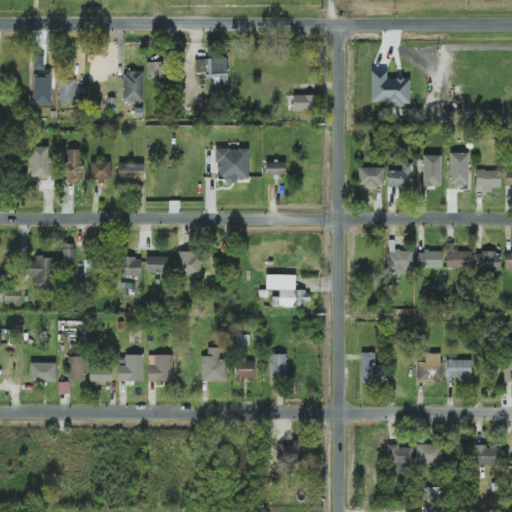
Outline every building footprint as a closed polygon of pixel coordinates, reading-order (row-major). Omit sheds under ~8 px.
[(116,45),(105,45),(105,56),(90,57),(91,80),(106,79),(106,64),(116,64),(116,45)] [(50,55),(32,56),(32,74),(50,73),(50,55)] [(207,72),(208,87),(228,85),(226,58),(195,59),(196,73),(207,72)] [(147,79),(163,79),(163,62),(147,62),(147,79)] [(143,102),(144,72),(124,71),(123,101),(143,102)] [(409,106),(410,79),(386,78),(386,72),(371,71),(370,102),(383,102),(383,105),(409,106)] [(75,104),(76,80),(60,79),(58,103),(75,104)] [(314,95),(288,95),(288,110),(314,110),(314,95)] [(49,147),(31,147),(30,178),(48,178),(49,147)] [(84,181),(84,162),(79,162),(79,149),(67,149),(68,164),(62,164),(62,181),(84,181)] [(249,181),(249,149),(216,149),(216,181),(249,181)] [(449,186),(468,186),(469,153),(450,153),(449,186)] [(440,186),(441,155),(423,155),(422,186),(440,186)] [(110,162),(90,162),(90,181),(110,181),(110,162)] [(285,162),(265,163),(266,175),(286,175),(285,162)] [(143,181),(143,164),(118,163),(118,181),(143,181)] [(402,171),(387,171),(388,187),(413,187),(412,163),(401,163),(402,171)] [(384,186),(383,168),(358,168),(358,186),(384,186)] [(500,187),(500,170),(476,170),(476,191),(491,191),(492,187),(500,187)] [(62,264),(75,264),(74,244),(62,244),(62,264)] [(177,276),(201,276),(201,252),(178,251),(177,276)] [(413,251),(391,251),(390,273),(404,273),(404,268),(412,268),(413,251)] [(417,251),(417,268),(442,268),(442,251),(417,251)] [(447,268),(471,268),(471,251),(446,251),(447,268)] [(500,271),(500,252),(475,252),(475,271),(500,271)] [(55,257),(31,256),(30,277),(36,277),(35,285),(54,285),(55,257)] [(146,273),(170,273),(171,257),(147,256),(146,273)] [(141,258),(122,258),(122,276),(140,276),(141,258)] [(93,259),(84,260),(84,278),(94,278),(93,259)] [(265,290),(279,290),(279,297),(273,297),(272,307),(308,307),(308,291),(295,291),(295,275),(266,275),(265,290)] [(20,290),(5,291),(6,304),(20,303),(20,290)] [(219,348),(207,348),(207,356),(201,356),(202,382),(227,381),(226,360),(220,360),(219,348)] [(375,353),(361,352),(360,382),(383,382),(383,365),(375,365),(375,353)] [(441,353),(425,353),(425,362),(416,362),(417,383),(442,382),(441,353)] [(270,379),(286,379),(286,354),(269,354),(270,379)] [(143,381),(143,355),(125,355),(125,366),(118,366),(119,382),(143,381)] [(173,382),(173,355),(148,355),(147,381),(173,382)] [(84,356),(68,357),(69,382),(85,382),(84,356)] [(471,360),(447,360),(446,377),(457,378),(457,382),(471,382),(471,360)] [(254,382),(255,362),(236,361),(235,381),(254,382)] [(56,363),(30,363),(31,382),(56,382),(56,363)] [(89,384),(111,385),(112,365),(90,365),(89,384)] [(69,393),(69,382),(59,382),(59,394),(69,393)] [(302,458),(301,441),(292,442),(292,445),(282,446),(283,459),(302,458)] [(442,445),(417,444),(416,464),(442,465),(442,445)] [(389,477),(405,476),(405,467),(413,466),(412,446),(388,447),(389,477)] [(499,466),(500,447),(475,447),(475,466),(499,466)]
